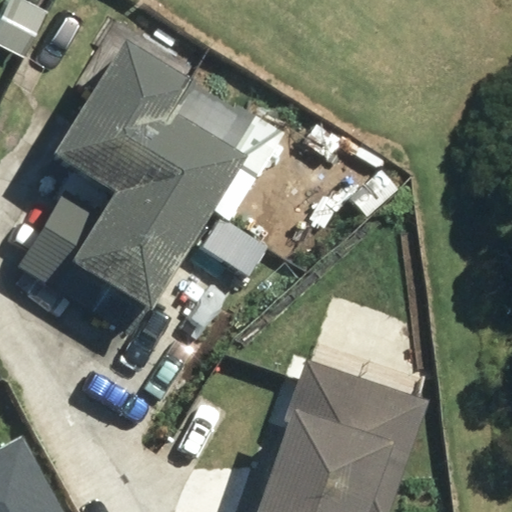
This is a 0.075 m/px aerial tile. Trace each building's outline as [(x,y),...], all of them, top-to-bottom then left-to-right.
[(20,0),(3,0),(0,6),(0,53),(16,63),(45,15),(20,0)] [(0,275),(0,276),(122,346),(218,179),(139,135),(155,108),(87,70),(26,176),(83,208),(66,239),(32,220),(0,275)] [(374,170),(336,205),(359,230),(397,195),(374,170)] [(262,424),(233,511),(383,511),(415,415),(299,378),(282,431),(262,424)] [(0,511),(62,511),(17,428),(0,437),(0,511)]
